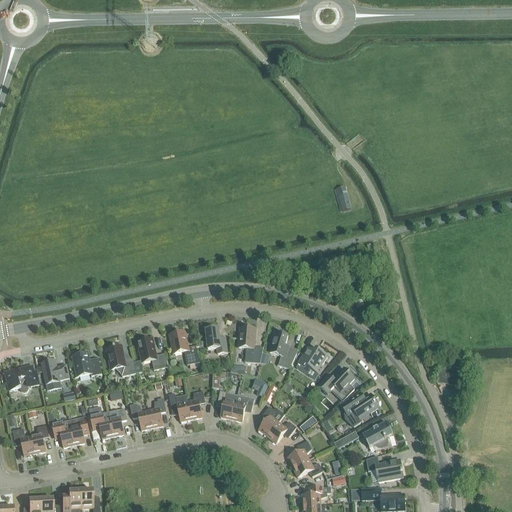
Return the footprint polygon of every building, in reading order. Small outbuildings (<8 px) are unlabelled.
[(337,190),(339,197),(343,212),(351,210),(347,195),(345,188),(337,190)] [(372,292),(373,291),(381,289),(379,282),(371,284),(372,292)] [(382,305),(376,307),(378,319),(385,317),(382,305)] [(256,331),(240,329),(238,350),(246,350),(245,364),(260,366),(263,349),(254,349),(256,331)] [(220,343),(218,330),(205,332),(208,351),(217,350),(218,356),(227,354),(226,343),(220,343)] [(187,367),(199,365),(196,348),(188,350),(184,334),(170,337),(174,356),(184,354),(187,367)] [(298,352),(288,349),(287,352),(284,351),(288,338),(275,334),(269,355),(281,358),(278,368),(289,371),(298,352)] [(154,373),(167,370),(164,356),(156,358),(153,341),(137,344),(142,365),(152,363),(154,373)] [(122,379),(136,376),(133,361),(125,363),(121,348),(106,351),(111,372),(120,370),(122,379)] [(299,366),(296,370),(305,376),(315,382),(319,376),(323,369),(321,368),(327,358),(316,351),(314,353),(308,350),(298,366),(299,366)] [(91,379),(102,376),(98,360),(92,361),(92,363),(88,364),(87,355),(70,359),(70,360),(74,359),(78,378),(74,379),(75,380),(91,376),(91,379)] [(55,362),(42,365),(42,368),(43,374),(46,387),(60,384),(60,382),(69,380),(66,367),(59,368),(60,371),(57,371),(55,362)] [(441,367),(437,383),(451,386),(453,380),(459,382),(462,371),(456,370),(455,371),(441,367)] [(28,389),(39,386),(36,373),(34,374),(33,368),(23,370),(22,370),(15,371),(15,372),(5,374),(9,393),(20,390),(20,391),(21,392),(22,393),(23,394),(24,394),(25,394),(26,393),(27,393),(27,392),(28,391),(28,390),(28,389)] [(328,377),(318,388),(328,396),(331,393),(335,389),(347,400),(355,391),(349,386),(354,380),(344,370),(334,381),(328,377)] [(225,375),(213,374),(212,390),(219,390),(220,380),(225,381),(225,375)] [(257,381),(254,386),(260,389),(257,397),(262,399),(264,395),(268,386),(257,381)] [(287,384),(282,390),(289,395),(293,389),(287,384)] [(271,388),(264,402),(271,405),(278,391),(271,388)] [(205,405),(203,394),(193,396),(193,403),(188,404),(187,404),(191,422),(202,419),(199,407),(205,405)] [(237,397),(220,394),(217,405),(223,407),(220,419),(231,422),(237,397)] [(354,400),(342,408),(350,419),(354,429),(362,423),(361,421),(370,415),(372,419),(380,414),(374,404),(374,403),(372,402),(372,400),(371,400),(370,398),(366,400),(362,395),(354,400)] [(175,400),(174,396),(168,397),(172,413),(178,411),(180,424),(191,422),(187,404),(188,404),(186,397),(175,400)] [(251,413),(254,401),(237,397),(231,422),(242,424),(245,412),(251,413)] [(97,400),(87,402),(89,409),(98,407),(97,400)] [(160,415),(166,414),(163,400),(157,401),(158,403),(155,404),(154,411),(148,413),(152,430),(163,428),(160,415)] [(308,402),(303,407),(310,414),(315,409),(308,402)] [(136,406),(130,407),(133,421),(138,420),(141,433),(152,430),(148,413),(143,414),(139,407),(136,408),(136,406)] [(101,409),(89,412),(90,418),(93,430),(99,428),(102,441),(113,439),(109,421),(110,421),(108,414),(102,416),(101,409)] [(276,410),(274,412),(269,409),(262,418),(267,422),(259,432),(267,439),(278,425),(279,425),(285,417),(276,410)] [(125,411),(108,414),(110,421),(109,421),(113,439),(124,437),(121,424),(127,422),(125,411)] [(74,447),(85,445),(83,438),(89,436),(85,419),(76,421),(69,423),(74,447)] [(328,435),(333,431),(326,422),(321,425),(328,435)] [(61,425),(52,427),(55,438),(60,437),(63,450),(74,447),(69,423),(61,425)] [(289,439),(296,430),(289,424),(283,429),(279,425),(278,425),(267,439),(276,446),(284,435),(289,439)] [(389,439),(393,437),(386,424),(362,437),(369,450),(372,448),(375,454),(392,449),(389,439)] [(304,426),(300,429),(304,434),(308,430),(304,426)] [(49,439),(46,428),(37,430),(37,437),(31,438),(35,456),(46,454),(43,441),(49,439)] [(12,433),(15,447),(21,445),(24,458),(35,456),(31,438),(25,439),(23,431),(12,433)] [(334,446),(337,452),(359,440),(355,434),(334,446)] [(309,462),(306,456),(312,451),(307,443),(297,449),(299,454),(288,460),(293,470),(309,462)] [(400,462),(384,465),(384,466),(379,467),(378,459),(366,462),(368,474),(376,473),(378,484),(403,480),(400,462)] [(323,474),(319,465),(311,467),(309,462),(293,470),(298,480),(309,474),(312,479),(323,474)] [(332,481),(333,487),(346,485),(345,478),(332,481)] [(308,497),(302,497),(303,508),(320,507),(320,501),(327,499),(327,496),(331,495),(331,489),(315,490),(308,491),(308,497)] [(404,511),(404,496),(381,497),(381,491),(362,492),(362,503),(381,502),(380,511),(404,511)] [(79,511),(80,511),(81,511),(80,492),(68,493),(68,498),(62,498),(62,502),(62,511),(79,511)] [(92,511),(99,511),(99,500),(93,501),(92,492),(80,492),(81,511),(92,510),(92,511)] [(53,500),(41,501),(41,511),(59,511),(59,509),(53,509),(53,500)] [(29,511),(23,511),(22,511),(41,511),(41,501),(29,501),(29,511)]
